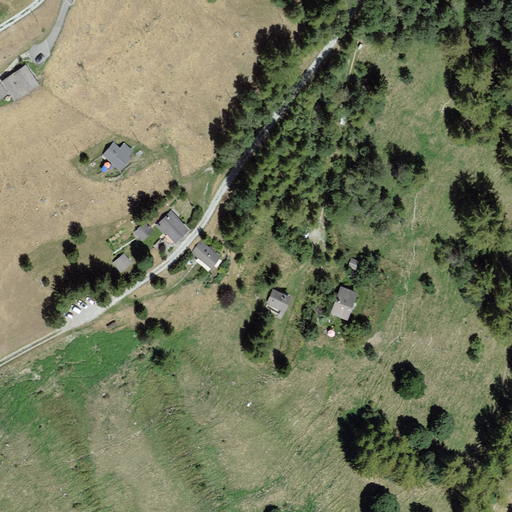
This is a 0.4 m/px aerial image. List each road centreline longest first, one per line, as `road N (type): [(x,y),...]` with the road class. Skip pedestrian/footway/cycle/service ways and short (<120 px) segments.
road 1 (unclassified): [(0,366),(169,260),(359,0)]
road 2 (track): [(365,0),(314,248),(292,288)]
